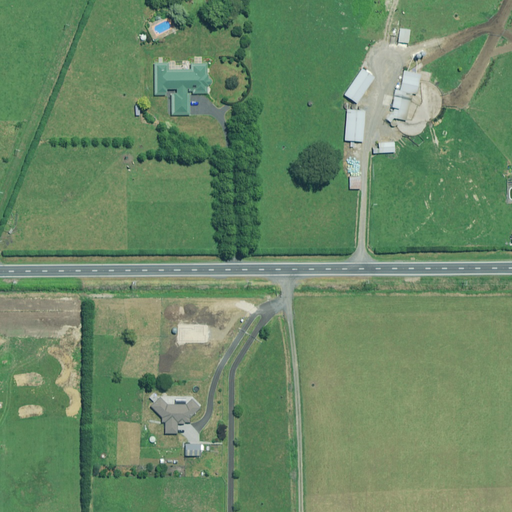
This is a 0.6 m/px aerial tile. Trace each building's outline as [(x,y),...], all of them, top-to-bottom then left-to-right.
[(409,28),(399,28),(399,41),(409,41),(409,28)] [(208,94),(208,65),(190,64),(190,71),(168,71),(168,64),(154,64),(154,95),(167,95),(167,90),(176,90),(176,94),(171,94),(171,115),(189,115),(190,94),(187,94),(187,92),(192,92),(192,94),(208,94)] [(374,79),(362,70),(344,95),(356,104),(374,79)] [(420,75),(404,71),(399,91),(395,90),(391,108),(393,108),(392,113),(385,118),(389,123),(394,119),(405,121),(411,94),(416,95),(420,75)] [(365,112),(347,110),(344,141),(362,142),(365,112)] [(398,124),(394,120),(390,125),(394,128),(398,124)] [(394,153),(394,143),(379,143),(379,153),(394,153)] [(360,177),(349,177),(349,190),(360,190),(360,177)] [(167,405),(160,398),(152,406),(152,407),(151,408),(162,418),(162,423),(165,423),(165,434),(177,434),(177,424),(190,425),(190,419),(200,408),(192,400),(185,405),(167,405)] [(200,456),(200,445),(185,445),(185,456),(200,456)]
